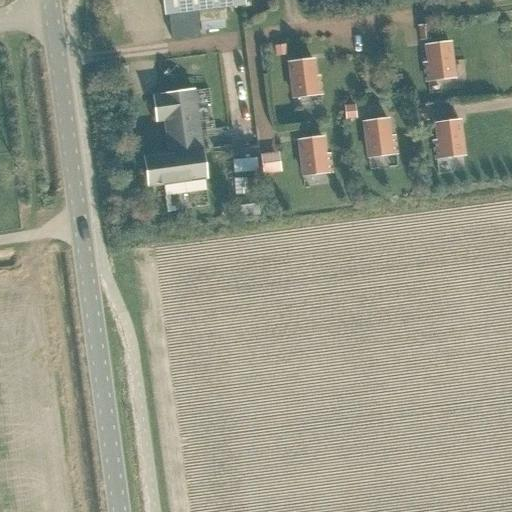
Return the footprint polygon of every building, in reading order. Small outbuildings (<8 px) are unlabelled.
[(243,0),(162,0),(165,15),(169,14),(197,11),(244,5),(243,0)] [(197,11),(169,14),(172,38),(200,35),(197,11)] [(427,25),(418,26),(420,39),(429,38),(427,25)] [(428,63),(424,63),(426,81),(453,77),(449,42),(426,45),(428,63)] [(286,46),(275,47),(277,55),(287,54),(286,46)] [(312,60),(289,62),(293,97),(320,94),(318,77),(314,77),(312,60)] [(170,154),(145,157),(149,184),(163,182),(165,194),(205,188),(203,177),(204,176),(193,90),(153,96),(157,120),(167,118),(171,143),(168,144),(170,154)] [(355,104),(345,105),(346,119),(356,118),(355,104)] [(426,106),(411,108),(413,121),(427,119),(426,106)] [(387,119),(363,122),(368,157),(395,153),(393,136),(389,137),(387,119)] [(437,141),(433,141),(436,159),(463,155),(458,120),(435,123),(437,141)] [(321,137),(298,140),(303,175),(330,172),(328,154),(324,155),(321,137)] [(269,153),(261,154),(262,166),(270,165),(269,153)]
